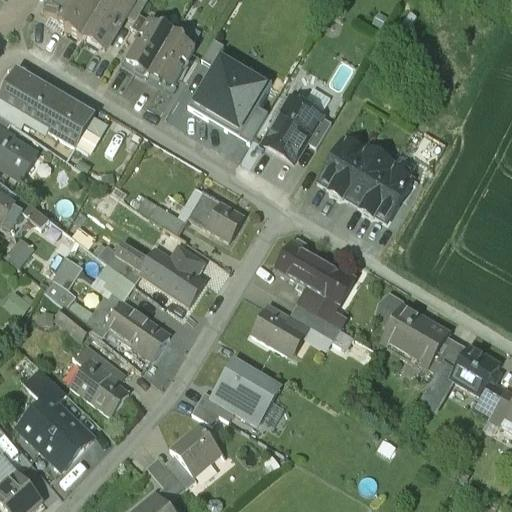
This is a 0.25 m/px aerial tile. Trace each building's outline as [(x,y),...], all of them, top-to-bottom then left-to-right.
[(53,0),(47,12),(48,12),(44,18),(57,26),(59,30),(64,34),(69,33),(81,41),(82,40),(105,0),(53,0)] [(105,0),(82,40),(104,54),(124,20),(132,6),(131,6),(121,0),(105,0)] [(132,6),(124,20),(134,26),(150,0),(148,0),(134,0),(131,6),(132,6)] [(149,26),(124,67),(147,80),(173,36),(164,30),(160,31),(159,32),(149,26)] [(173,36),(147,80),(170,94),(194,53),(184,47),(184,45),(183,42),(173,36)] [(214,45),(202,65),(212,71),(217,62),(224,51),(214,45)] [(247,80),(217,62),(212,71),(187,111),(238,142),(257,112),(271,88),(250,75),(247,80)] [(93,121),(24,78),(22,81),(17,81),(14,79),(0,101),(0,105),(28,123),(75,151),(93,121)] [(306,104),(299,107),(298,108),(290,103),(263,149),(293,167),(306,147),(321,121),(312,116),(313,115),(312,108),(306,104)] [(28,123),(0,105),(0,121),(10,128),(20,135),(28,123)] [(267,118),(257,112),(238,142),(249,148),(267,118)] [(10,128),(0,121),(0,133),(5,136),(10,128)] [(321,121),(306,147),(316,153),(331,128),(321,121)] [(5,136),(0,133),(0,170),(21,184),(36,159),(12,144),(14,142),(5,136)] [(331,192),(330,194),(330,197),(339,202),(342,202),(343,200),(362,211),(361,213),(361,215),(370,221),(373,220),(374,218),(386,226),(412,183),(390,170),(391,168),(391,166),(369,153),(366,153),(365,155),(344,142),(318,185),(331,192)] [(212,199),(206,210),(216,216),(220,208),(222,209),(225,206),(212,199)] [(0,226),(11,208),(0,202),(0,226)] [(216,216),(205,234),(227,247),(242,221),(222,209),(220,208),(216,216)] [(19,269),(32,251),(19,241),(6,259),(19,269)] [(337,295),(320,285),(331,267),(294,245),(277,274),(307,292),(304,297),(328,311),(337,295)] [(146,266),(122,248),(107,268),(115,274),(135,289),(141,281),(143,278),(140,275),(146,266)] [(166,266),(152,257),(146,266),(140,275),(143,278),(141,281),(188,311),(204,287),(195,282),(203,268),(180,253),(177,258),(171,258),(166,266)] [(352,280),(331,267),(320,285),(337,295),(328,311),(332,314),(352,280)] [(135,289),(115,274),(106,287),(127,303),(136,291),(135,289)] [(328,311),(304,297),(297,310),(324,326),(341,336),(348,324),(332,314),(328,311)] [(324,326),(297,310),(289,321),(317,338),(324,326)] [(450,339),(401,310),(380,345),(429,374),(435,363),(448,342),(450,339)] [(147,333),(118,313),(105,332),(152,365),(168,342),(150,329),(147,333)] [(289,327),(267,314),(251,340),(288,362),(301,340),(287,332),(289,327)] [(448,342),(435,363),(454,374),(467,353),(448,342)] [(454,374),(449,383),(481,402),(500,370),(468,351),(467,353),(454,374)] [(277,391),(235,365),(234,366),(212,402),(212,403),(234,416),(255,429),(256,428),(278,392),(277,391)] [(106,377),(91,366),(69,392),(110,422),(128,398),(117,390),(124,381),(110,371),(106,377)] [(66,399),(40,374),(24,390),(43,408),(49,401),(56,409),(66,399)] [(495,390),(484,408),(494,414),(505,396),(495,390)] [(494,414),(488,423),(500,431),(511,410),(511,400),(505,396),(494,414)] [(234,416),(212,403),(212,402),(211,402),(204,397),(203,398),(197,408),(218,420),(228,426),(234,416)] [(43,408),(18,433),(61,475),(92,443),(56,409),(49,401),(43,408)] [(218,420),(197,408),(191,418),(212,431),(218,420)] [(511,410),(500,431),(511,438),(511,410)] [(199,434),(173,456),(172,454),(170,456),(180,467),(192,482),(209,468),(210,469),(212,467),(210,464),(218,457),(225,465),(227,463),(199,431),(197,432),(199,434)] [(26,461),(8,440),(0,447),(0,452),(16,470),(26,461)] [(168,476),(159,466),(149,475),(165,495),(176,486),(168,476)] [(192,482),(180,467),(168,476),(176,486),(185,496),(196,487),(192,482)] [(33,511),(41,505),(17,478),(0,493),(0,509),(0,510),(2,511),(33,511)] [(167,511),(157,500),(143,511),(167,511)]
